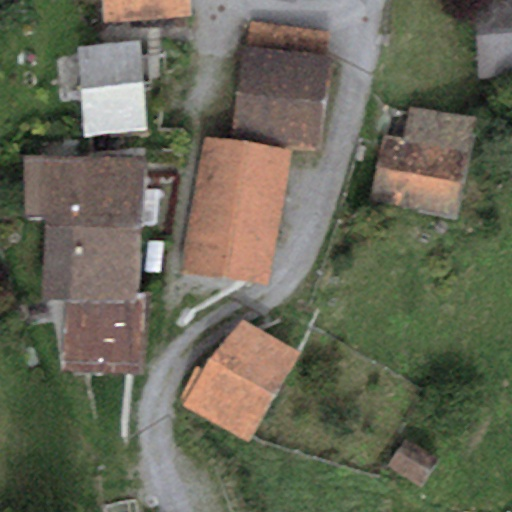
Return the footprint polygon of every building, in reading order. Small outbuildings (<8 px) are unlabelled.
[(192,0),(101,0),(103,22),(193,15),(192,0)] [(511,0),(478,0),(481,75),(511,73),(511,0)] [(250,44),(243,43),(233,139),(321,149),(331,54),(323,53),(325,31),(252,23),(250,44)] [(137,43),(78,48),(86,136),(144,131),(137,43)] [(472,119),(410,106),(403,140),(381,136),(369,196),(453,213),(472,119)] [(288,152),(202,139),(183,271),(268,284),(288,152)] [(44,224),(142,226),(143,159),(26,157),(24,216),(45,217),(44,224)] [(142,226),(44,224),(43,299),(67,300),(65,373),(146,375),(148,300),(140,300),(142,226)] [(301,353),(244,319),(190,408),(247,443),(301,353)] [(406,440),(390,469),(421,486),(437,458),(406,440)]
